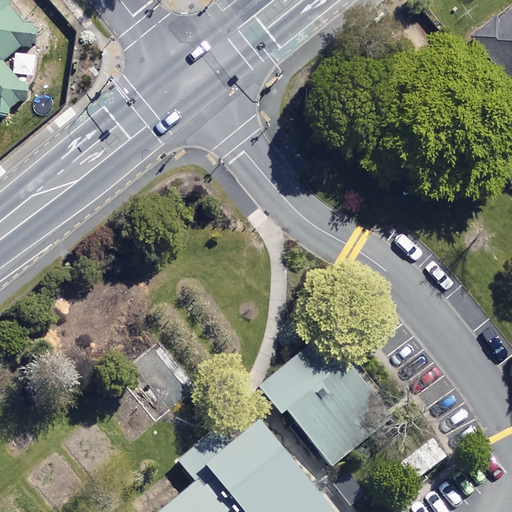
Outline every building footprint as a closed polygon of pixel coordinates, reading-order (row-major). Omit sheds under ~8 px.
[(2,0),(0,2),(0,118),(2,121),(39,92),(16,63),(43,42),(9,0),(2,0)] [(511,4),(468,39),(511,94),(511,4)] [(394,420),(320,334),(253,391),(277,419),(282,414),(332,473),(394,420)] [(199,391),(159,342),(116,376),(155,426),(199,391)] [(329,511),(242,405),(171,463),(192,489),(163,511),(329,511)]
